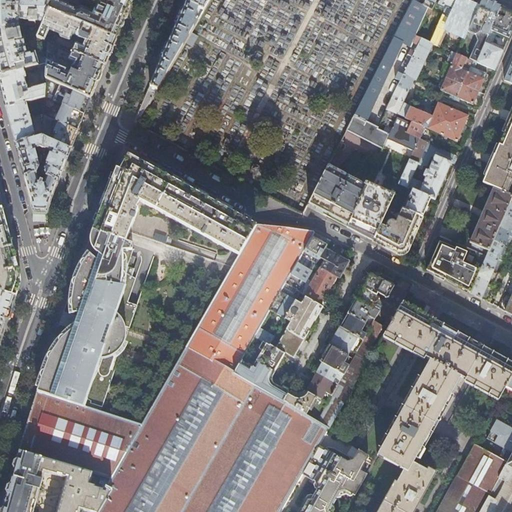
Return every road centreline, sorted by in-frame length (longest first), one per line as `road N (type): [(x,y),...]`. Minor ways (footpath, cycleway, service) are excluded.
road 1 (residential): [(511,326),(321,225),(259,212),(106,128)]
road 2 (residential): [(42,302),(106,128)]
road 3 (residential): [(42,302),(0,145)]
road 4 (residential): [(0,450),(42,302)]
road 5 (residential): [(106,128),(164,0)]
